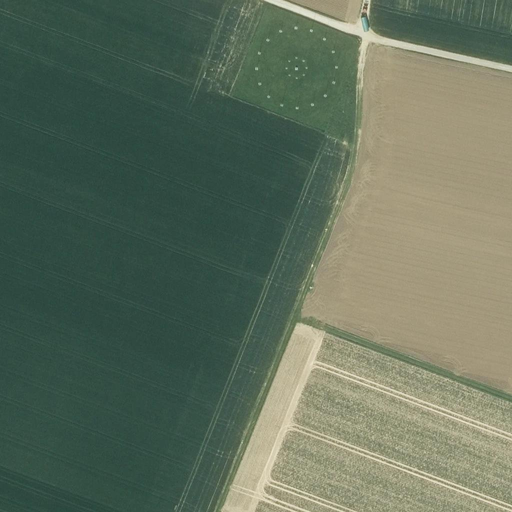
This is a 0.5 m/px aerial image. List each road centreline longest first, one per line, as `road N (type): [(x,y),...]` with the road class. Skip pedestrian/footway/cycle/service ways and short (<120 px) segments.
road 1 (track): [(363,35),(353,168),(216,511)]
road 2 (track): [(294,317),(511,397)]
road 3 (track): [(511,68),(363,35)]
